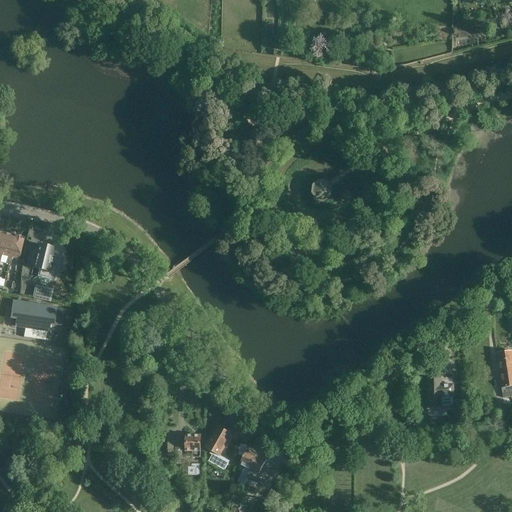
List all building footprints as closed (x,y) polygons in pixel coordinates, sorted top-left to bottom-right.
[(324,201),(331,196),(332,188),(327,182),(319,180),(313,185),(311,193),(316,200),(324,201)] [(0,260),(1,255),(8,257),(13,236),(3,233),(0,244),(0,260)] [(6,264),(10,265),(12,258),(19,259),(24,238),(13,236),(8,257),(6,264)] [(37,277),(55,282),(61,259),(52,256),(54,248),(37,244),(31,269),(39,271),(37,277)] [(53,290),(35,285),(32,299),(50,303),(53,290)] [(25,328),(49,332),(50,324),(54,325),(57,308),(13,301),(10,318),(26,321),(25,328)] [(499,370),(503,398),(511,396),(511,351),(498,354),(500,369),(499,370)] [(441,380),(428,380),(429,407),(454,407),(453,386),(441,386),(441,380)] [(230,433),(218,427),(206,449),(211,451),(209,454),(211,455),(208,462),(224,471),(230,461),(218,455),(230,433)] [(192,458),(200,458),(200,451),(199,451),(200,436),(193,436),(192,435),(189,435),(188,436),(186,436),(186,451),(192,451),(192,458)] [(168,440),(167,454),(176,454),(176,440),(168,440)] [(237,482),(245,486),(246,484),(243,482),(256,455),(247,450),(239,464),(245,467),(237,482)] [(263,483),(269,486),(276,473),(263,466),(266,460),(256,455),(243,482),(246,484),(249,479),(250,480),(250,479),(262,485),(263,483)] [(188,467),(188,476),(200,476),(200,464),(191,465),(191,467),(188,467)]
